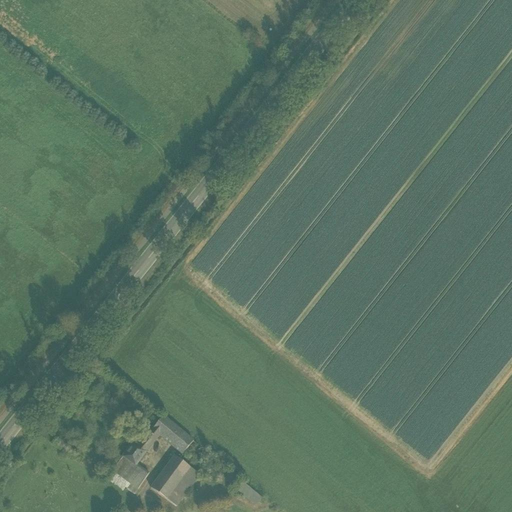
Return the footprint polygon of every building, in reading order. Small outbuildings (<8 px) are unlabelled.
[(192,442),(162,417),(151,430),(159,436),(182,455),(192,442)] [(141,446),(140,448),(145,453),(159,436),(151,430),(139,445),(141,446)] [(138,447),(133,443),(123,456),(134,466),(136,465),(141,458),(145,453),(140,448),(138,447)] [(134,466),(123,456),(112,470),(136,490),(148,475),(136,465),(134,466)] [(189,469),(173,457),(150,489),(166,501),(189,469)] [(189,469),(166,501),(174,507),(198,475),(189,469)] [(133,494),(136,490),(112,470),(106,477),(123,491),(125,488),(133,494)] [(260,498),(241,482),(234,490),(254,506),(260,498)]
